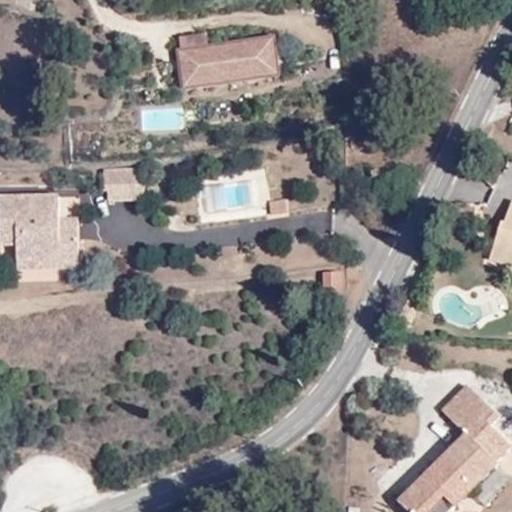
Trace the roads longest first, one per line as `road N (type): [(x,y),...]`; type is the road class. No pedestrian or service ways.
road 1 (tertiary): [(96,511),(246,454),(298,423),(346,362),(511,23)]
road 2 (unknown): [(346,362),(419,391),(422,400),(413,460),(386,489)]
